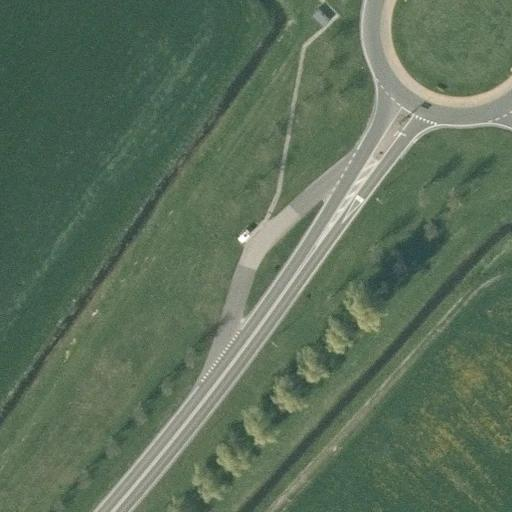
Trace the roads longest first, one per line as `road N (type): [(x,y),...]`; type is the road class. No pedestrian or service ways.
road 1 (trunk): [(111,511),(314,246)]
road 2 (trunk): [(314,246),(428,111)]
road 3 (trunk): [(393,88),(314,246)]
